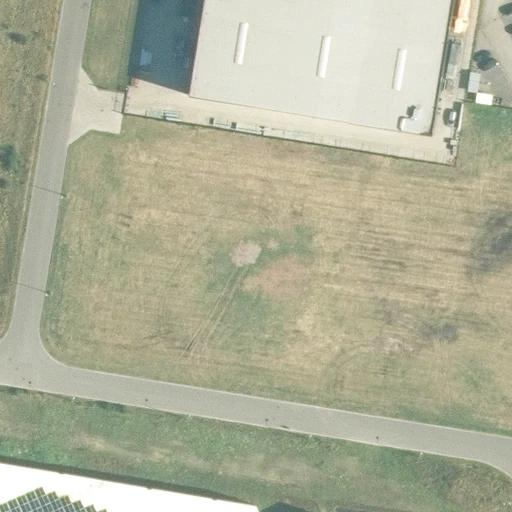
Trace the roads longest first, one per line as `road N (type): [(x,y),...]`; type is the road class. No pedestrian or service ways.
road 1 (unclassified): [(511,454),(18,372)]
road 2 (unclassified): [(77,0),(18,372)]
